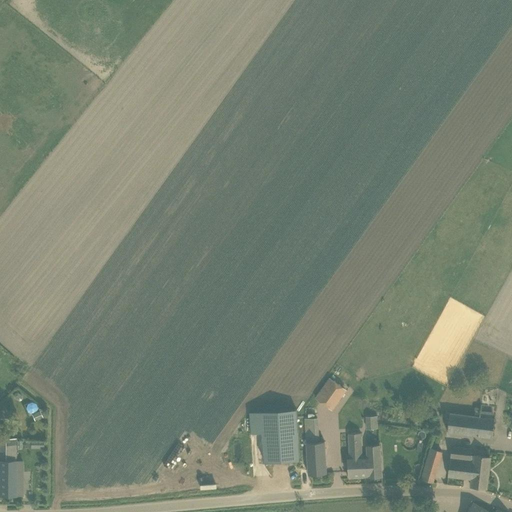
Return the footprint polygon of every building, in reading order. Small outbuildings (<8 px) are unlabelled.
[(330,408),(344,389),(330,378),(316,398),(330,408)] [(251,432),(262,432),(264,461),(299,459),(296,408),(249,411),(251,432)] [(40,411),(34,413),(37,420),(43,417),(40,411)] [(492,437),(494,418),(450,413),(447,432),(492,437)] [(305,438),(320,437),(319,416),(304,417),(305,438)] [(378,428),(377,416),(366,416),(367,428),(378,428)] [(348,456),(349,478),(368,477),(382,476),(380,444),(367,445),(367,454),(363,455),(362,432),(348,433),(349,454),(348,455),(348,456)] [(0,437),(0,495),(16,496),(16,438),(0,437)] [(307,442),(308,464),(309,474),(326,473),(324,441),(307,442)] [(420,478),(435,482),(444,450),(429,446),(420,478)] [(450,457),(448,476),(472,479),(471,486),(486,488),(490,457),(475,455),(474,460),(470,460),(472,448),(454,446),(452,448),(450,457)] [(502,511),(498,509),(495,511),(490,511),(473,502),(466,511),(502,511)]
